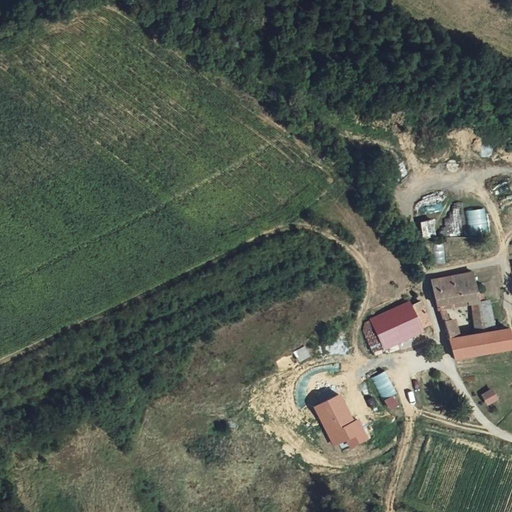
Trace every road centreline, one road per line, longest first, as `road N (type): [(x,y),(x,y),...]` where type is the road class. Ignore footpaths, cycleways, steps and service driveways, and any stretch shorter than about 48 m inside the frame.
road 1 (track): [(0,371),(304,226),(330,231),(356,255),(364,283),(351,349),(364,360),(443,347)]
road 2 (unclassified): [(511,441),(489,428),(465,396),(447,366),(438,325)]
